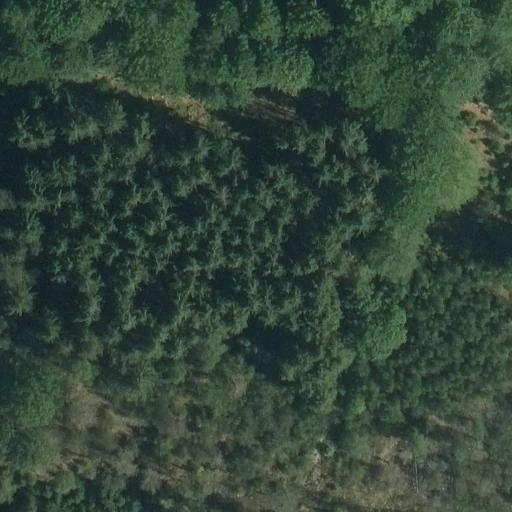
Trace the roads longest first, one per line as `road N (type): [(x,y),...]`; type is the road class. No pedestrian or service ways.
road 1 (track): [(413,0),(427,25),(282,511)]
road 2 (track): [(0,11),(427,25),(511,16)]
